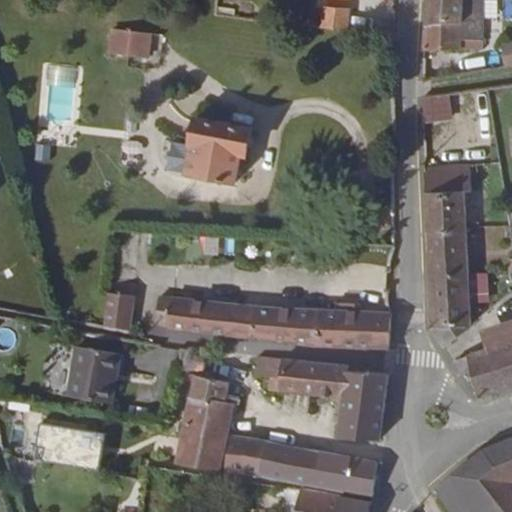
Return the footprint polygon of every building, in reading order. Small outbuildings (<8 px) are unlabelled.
[(430,0),(428,48),(486,49),(487,0),(430,0)] [(329,12),(327,32),(355,35),(356,13),(329,12)] [(119,35),(117,58),(154,63),(157,39),(119,35)] [(422,122),(452,118),(449,93),(419,96),(422,122)] [(250,165),(255,134),(197,125),(192,156),(198,157),(193,185),(241,192),(246,164),(250,165)] [(470,192),(476,192),(475,166),(429,168),(438,327),(450,346),(463,338),(461,333),(469,329),(469,327),(477,327),(476,298),(474,275),(470,192)] [(511,228),(511,213),(492,217),(495,232),(511,228)] [(492,298),(491,274),(474,275),(476,298),(492,298)] [(394,349),(397,313),(189,292),(188,296),(175,295),(171,330),(286,344),(320,347),(394,349)] [(143,333),(148,297),(121,294),(117,330),(143,333)] [(511,343),(511,319),(487,329),(495,350),(511,343)] [(511,343),(495,350),(471,358),(479,380),(485,395),(511,386),(511,343)] [(184,370),(192,372),(197,349),(188,347),(184,370)] [(123,357),(80,348),(70,397),(113,406),(123,357)] [(213,360),(214,351),(197,349),(192,372),(211,375),(212,372),(216,373),(220,370),(220,365),(218,362),(213,360)] [(288,359),(265,358),(262,375),(277,377),(285,378),(288,359)] [(472,382),(479,380),(471,358),(460,363),(472,382)] [(346,402),(343,441),(386,442),(392,375),(364,373),(363,368),(288,359),(285,378),(283,394),(346,402)] [(274,393),(283,394),(285,378),(277,377),(274,393)] [(235,385),(201,379),(186,465),(227,473),(238,414),(243,415),(246,401),(233,399),(235,385)] [(33,460),(99,466),(102,429),(37,423),(33,460)] [(511,511),(511,436),(486,446),(443,486),(463,511),(511,511)] [(239,440),(237,439),(231,474),(263,479),(270,445),(239,440)] [(383,464),(270,445),(263,479),(379,499),(383,464)] [(376,511),(378,504),(275,487),(273,495),(288,497),(287,511),(275,510),(274,511),(376,511)]
